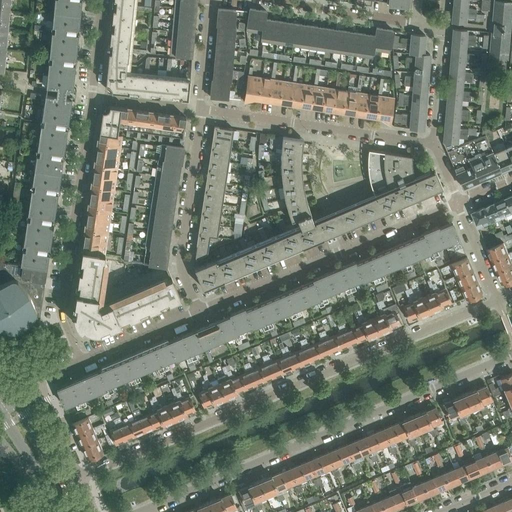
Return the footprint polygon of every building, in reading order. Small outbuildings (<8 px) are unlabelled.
[(0,0),(0,29),(7,30),(9,0),(0,0)] [(83,1),(83,0),(54,0),(53,12),(80,14),(82,1),(83,1)] [(113,0),(106,85),(111,91),(111,92),(188,99),(190,79),(189,79),(190,73),(185,73),(184,79),(170,77),(170,71),(166,71),(166,77),(148,75),(149,69),(145,69),(144,75),(126,73),(127,61),(128,61),(129,52),(134,52),(135,48),(129,48),(131,30),(136,31),(137,27),(131,26),(133,9),(139,9),(139,5),(133,5),(133,0),(113,0)] [(197,1),(196,1),(197,0),(191,0),(174,0),(174,7),(196,9),(197,1)] [(481,0),(481,9),(488,10),(489,0),(481,0)] [(510,26),(511,2),(495,0),(490,57),(507,58),(509,35),(510,26)] [(467,8),(467,4),(454,2),(453,12),(476,14),(476,9),(467,8)] [(174,7),(174,15),(196,17),(196,9),(174,7)] [(218,8),(217,17),(235,18),(235,10),(218,8)] [(246,31),(254,32),(258,10),(250,8),(249,11),(246,31)] [(258,10),(254,32),(262,33),(265,19),(266,11),(258,10)] [(79,35),(79,36),(80,36),(80,28),(79,28),(80,14),(53,12),(52,26),(55,27),(54,32),(52,32),(50,44),(77,47),(78,35),(79,35)] [(483,14),(476,14),(453,12),(452,22),(465,23),(466,18),(475,18),(475,20),(483,21),(483,14)] [(174,15),(173,23),(195,25),(196,17),(174,15)] [(217,17),(217,25),(218,25),(234,26),(235,18),(217,17)] [(261,41),(269,42),(272,20),(265,19),(262,33),(261,41)] [(272,20),(269,42),(277,44),(280,21),(272,20)] [(280,21),(277,44),(285,45),(288,22),(280,21)] [(288,22),(285,45),(293,46),(296,24),(288,22)] [(173,23),(172,31),(194,33),(195,25),(173,23)] [(304,25),(296,24),(293,46),(301,47),(304,25)] [(218,25),(217,33),(234,34),(235,26),(234,26),(218,25)] [(312,26),(304,25),(301,47),(309,48),(312,26)] [(312,26),(309,48),(317,50),(320,27),(312,26)] [(320,27),(317,50),(324,51),(328,28),(320,27)] [(328,28),(324,51),(332,52),(336,30),(328,28)] [(373,50),(381,51),(384,29),(376,28),(375,36),(373,50)] [(384,29),(381,51),(389,53),(392,31),(393,30),(384,29)] [(476,36),(466,35),(467,30),(454,29),(453,38),(475,41),(476,36)] [(344,31),(336,30),(332,52),(340,53),(344,31)] [(172,31),(171,39),(193,41),(194,33),(172,31)] [(352,32),(344,31),(340,53),(348,54),(352,32)] [(352,32),(348,54),(356,56),(360,33),(352,32)] [(217,33),(216,41),(234,42),(234,34),(217,33)] [(360,33),(356,56),(364,57),(368,34),(360,33)] [(375,36),(368,34),(364,57),(372,58),(373,50),(375,36)] [(401,38),(401,43),(424,45),(425,35),(411,34),(411,39),(401,38)] [(453,38),(452,48),(465,49),(465,44),(475,45),(475,41),(453,38)] [(171,39),(171,47),(193,49),(193,41),(171,39)] [(216,41),(216,49),(233,50),(234,42),(216,41)] [(410,48),(410,53),(416,53),(423,54),(424,45),(401,43),(401,47),(410,48)] [(49,62),(47,75),(74,77),(75,66),(76,66),(77,66),(77,58),(77,59),(76,58),(77,47),(50,44),(49,57),(52,57),(51,62),(49,62)] [(171,47),(170,55),(191,57),(192,57),(193,49),(171,47)] [(465,54),(465,49),(452,48),(451,57),(474,59),(474,55),(465,54)] [(216,49),(215,57),(232,58),(233,50),(216,49)] [(406,57),(406,62),(429,64),(430,54),(423,54),(416,53),(416,58),(406,57)] [(215,57),(214,65),(232,66),(232,58),(215,57)] [(451,57),(450,67),(463,68),(464,63),(473,64),(474,59),(451,57)] [(415,67),(415,72),(428,73),(429,64),(406,62),(405,67),(415,67)] [(214,65),(214,73),(231,74),(232,66),(214,65)] [(252,75),(253,67),(249,66),(244,99),(244,100),(254,98),(259,98),(262,77),(252,75)] [(472,73),(463,72),(463,68),(450,67),(449,76),(472,78),(472,73)] [(273,79),(269,100),(280,102),(283,80),(274,79),(276,70),(272,70),(271,78),(273,79)] [(405,76),(404,81),(427,83),(428,73),(415,72),(414,77),(405,76)] [(214,73),(213,80),(229,82),(230,82),(231,74),(214,73)] [(291,103),(301,105),(305,84),(296,82),(297,74),(294,73),(292,82),(294,82),(291,103)] [(47,75),(46,87),(73,90),(74,77),(47,75)] [(315,85),(312,107),(323,108),(326,87),(317,86),(318,77),(315,76),(314,85),(315,85)] [(449,76),(448,85),(462,86),(462,82),(472,83),(472,78),(449,76)] [(262,77),(259,98),(269,100),(273,79),(271,78),(262,77)] [(212,80),(211,88),(228,90),(229,82),(213,80),(212,80)] [(292,82),(283,80),(280,102),(291,103),(294,82),(292,82)] [(337,89),(333,110),(344,112),(347,90),(338,89),(340,80),(336,80),(335,88),(337,89)] [(404,85),(413,86),(413,91),(426,92),(427,83),(404,81),(404,85)] [(358,83),(356,92),(358,92),(355,113),(365,115),(369,93),(360,92),(361,84),(358,83)] [(314,85),(305,84),(301,105),(312,107),(315,85),(314,85)] [(461,91),(462,86),(448,85),(448,95),(470,97),(471,92),(461,91)] [(379,95),(376,116),(381,117),(390,123),(390,122),(393,97),(381,95),(383,87),(379,86),(378,95),(379,95)] [(335,88),(326,87),(323,108),(333,110),(337,89),(335,88)] [(211,88),(210,97),(228,98),(228,90),(211,88)] [(356,92),(347,90),(344,112),(355,113),(358,92),(356,92)] [(403,95),(403,99),(426,101),(426,92),(413,91),(413,95),(403,95)] [(369,93),(365,115),(376,116),(379,95),(378,95),(369,93)] [(45,95),(44,105),(70,109),(72,99),(45,95)] [(448,95),(447,104),(460,105),(460,100),(470,101),(470,97),(448,95)] [(402,104),(412,105),(411,109),(425,111),(426,101),(403,99),(402,104)] [(447,104),(446,113),(469,115),(469,111),(460,110),(460,105),(447,104)] [(69,123),(68,122),(70,109),(44,105),(42,120),(44,120),(43,125),(41,125),(39,137),(66,141),(67,130),(68,130),(69,130),(70,122),(69,122),(69,123)] [(102,111),(101,122),(119,124),(121,107),(109,106),(103,111),(102,111)] [(127,128),(126,136),(129,136),(130,129),(129,129),(131,109),(121,107),(119,124),(118,127),(127,128)] [(130,129),(138,130),(136,137),(140,138),(141,131),(139,130),(142,111),(131,109),(129,129),(130,129)] [(402,113),(401,118),(424,120),(425,111),(411,109),(411,114),(402,113)] [(148,131),(147,139),(151,140),(152,132),(150,132),(153,112),(142,111),(139,130),(141,131),(141,130),(148,131)] [(152,132),(159,133),(158,141),(161,141),(162,134),(161,133),(164,114),(153,112),(150,132),(152,132)] [(446,113),(445,123),(458,124),(459,119),(468,120),(469,115),(446,113)] [(171,135),(174,115),(164,114),(161,133),(162,134),(162,133),(170,135),(168,142),(172,143),(173,135),(171,135)] [(184,129),(186,117),(174,115),(171,135),(173,135),(180,136),(179,144),(183,144),(185,129),(184,129)] [(401,123),(410,123),(410,129),(423,130),(424,120),(401,118),(401,123)] [(101,122),(99,132),(117,135),(118,127),(119,124),(101,122)] [(445,123),(444,132),(467,134),(467,129),(458,128),(458,124),(445,123)] [(214,126),(212,137),(232,140),(234,129),(214,126)] [(491,132),(491,130),(489,126),(482,129),(482,136),(491,132)] [(99,132),(98,144),(120,147),(122,135),(121,135),(121,136),(117,135),(99,132)] [(444,132),(443,142),(457,143),(457,138),(467,139),(467,134),(444,132)] [(482,136),(474,140),(490,176),(501,171),(493,152),(486,134),(482,136)] [(291,220),(292,220),(294,227),(287,230),(282,218),(277,220),(282,232),(267,239),(262,227),(257,229),(262,241),(247,247),(243,238),(239,240),(243,249),(227,255),(224,246),(219,248),(223,257),(216,260),(215,259),(199,266),(194,268),(203,289),(224,280),(224,279),(302,246),(302,247),(323,238),(323,237),(442,187),(434,168),(415,176),(414,173),(413,172),(412,168),(412,164),(412,162),(412,159),(412,158),(412,156),(368,149),(368,151),(368,153),(368,156),(367,159),(367,163),(367,166),(368,170),(368,172),(369,177),(369,179),(370,182),(371,186),(372,188),(373,191),(374,194),(346,205),(313,219),(310,214),(311,213),(307,204),(305,194),(303,184),(302,174),(301,164),(302,153),(303,143),(303,139),(283,136),(282,141),(281,152),(281,164),(281,175),(283,187),(285,198),(288,209),(291,220)] [(37,150),(40,150),(39,156),(36,155),(34,170),(61,174),(63,160),(64,160),(65,153),(64,153),(66,141),(39,137),(37,150)] [(212,137),(211,148),(230,151),(232,140),(212,137)] [(474,140),(462,144),(478,181),(490,176),(474,140)] [(443,143),(447,151),(462,186),(464,187),(478,181),(462,144),(458,146),(457,143),(443,142),(443,143)] [(98,144),(96,154),(119,158),(120,147),(98,144)] [(161,144),(160,152),(183,156),(184,147),(182,147),(161,144)] [(511,166),(511,161),(506,147),(493,152),(501,171),(511,166)] [(211,148),(209,159),(229,161),(230,151),(211,148)] [(160,152),(159,160),(180,164),(181,164),(183,156),(160,152)] [(96,154),(94,165),(117,168),(119,158),(96,154)] [(209,159),(208,169),(227,172),(229,161),(209,159)] [(158,160),(157,168),(179,172),(180,164),(159,160),(158,160)] [(94,165),(93,176),(116,179),(117,168),(94,165)] [(157,168),(155,176),(178,179),(179,172),(157,168)] [(208,169),(206,180),(225,183),(227,172),(208,169)] [(32,184),(35,184),(34,190),(31,189),(29,202),(56,206),(58,194),(59,194),(59,195),(60,187),(59,187),(61,174),(34,170),(32,184)] [(93,176),(91,186),(114,190),(116,179),(93,176)] [(155,176),(154,184),(177,187),(178,179),(155,176)] [(206,180),(204,191),(224,193),(225,183),(206,180)] [(154,184),(153,192),(176,195),(177,187),(154,184)] [(91,186),(90,197),(112,200),(114,190),(91,186)] [(204,191),(203,201),(222,204),(224,193),(204,191)] [(153,192),(152,200),(174,203),(176,195),(153,192)] [(90,197),(88,208),(111,211),(112,200),(90,197)] [(511,209),(507,197),(495,202),(502,218),(511,213),(511,209)] [(152,200),(151,208),(173,211),(174,203),(152,200)] [(203,201),(201,212),(221,215),(222,204),(203,201)] [(27,220),(25,232),(52,236),(53,225),(54,225),(55,225),(56,217),(55,217),(54,217),(56,206),(29,202),(28,214),(30,215),(29,220),(27,220)] [(502,218),(495,202),(484,207),(491,222),(502,218)] [(484,207),(472,212),(479,227),(491,222),(484,207)] [(88,208),(87,218),(109,222),(111,211),(88,208)] [(151,208),(150,216),(172,219),(173,211),(151,208)] [(201,212),(200,223),(219,225),(221,215),(201,212)] [(150,216),(148,224),(171,227),(172,219),(150,216)] [(87,218),(85,229),(108,232),(109,222),(87,218)] [(465,254),(452,222),(438,228),(445,244),(450,255),(452,260),(458,257),(465,254)] [(200,223),(198,233),(217,236),(219,225),(200,223)] [(148,224),(147,231),(170,235),(171,227),(148,224)] [(438,226),(424,232),(434,256),(439,254),(437,251),(434,248),(445,244),(438,228),(438,226)] [(85,229),(83,240),(106,243),(108,232),(85,229)] [(147,231),(146,239),(168,243),(170,235),(147,231)] [(50,247),(52,236),(25,232),(23,245),(26,245),(25,250),(22,250),(20,265),(47,269),(49,255),(50,255),(51,248),(51,247),(51,248),(50,247)] [(196,244),(197,244),(195,256),(196,258),(207,253),(209,240),(217,241),(217,236),(198,233),(196,244)] [(435,258),(434,256),(424,234),(411,239),(418,256),(429,252),(429,256),(430,259),(435,258)] [(488,248),(493,260),(509,253),(506,246),(509,245),(509,243),(511,241),(511,238),(504,241),(497,245),(488,248)] [(146,239),(145,247),(146,247),(167,250),(168,243),(146,239)] [(411,239),(397,245),(407,269),(412,267),(410,264),(407,261),(418,256),(411,239)] [(494,239),(486,243),(488,248),(497,245),(494,239)] [(83,240),(82,250),(105,254),(106,243),(83,240)] [(402,263),(401,267),(403,271),(407,269),(397,245),(383,251),(390,268),(402,263)] [(146,247),(145,255),(167,259),(168,251),(167,250),(146,247)] [(82,326),(88,330),(90,331),(93,332),(95,332),(99,332),(101,331),(104,331),(180,298),(171,277),(170,278),(100,307),(97,305),(97,303),(105,254),(82,250),(73,308),(73,310),(73,314),(73,316),(74,319),(75,321),(77,324),(80,328),(82,326)] [(379,273),(390,268),(383,251),(369,257),(379,281),(384,279),(382,275),(379,273)] [(509,253),(493,260),(497,271),(511,264),(511,261),(511,258),(511,257),(511,251),(509,253)] [(145,255),(143,263),(166,267),(167,259),(145,255)] [(369,257),(355,263),(362,279),(362,280),(374,275),(373,279),(375,283),(379,281),(369,257)] [(453,268),(456,275),(472,268),(467,257),(440,268),(441,271),(449,268),(450,270),(453,268)] [(0,334),(5,341),(6,341),(7,342),(8,342),(9,341),(38,324),(39,323),(39,322),(47,269),(20,265),(0,261),(0,334)] [(354,286),(351,283),(362,279),(355,263),(355,261),(341,267),(351,291),(355,289),(354,286)] [(511,264),(497,271),(502,282),(503,282),(505,286),(511,282),(511,264)] [(341,267),(327,273),(334,290),(346,285),(345,289),(347,293),(351,291),(341,267)] [(455,276),(445,280),(446,283),(454,279),(455,281),(458,280),(460,286),(476,280),(472,268),(456,275),(455,275),(455,276)] [(323,295),(334,290),(327,273),(313,279),(314,280),(324,303),(328,301),(326,297),(323,295)] [(319,298),(318,302),(320,306),(324,304),(324,303),(314,280),(300,286),(307,303),(319,298)] [(429,291),(431,294),(424,297),(431,313),(442,308),(442,307),(441,307),(432,285),(430,280),(427,281),(430,289),(431,290),(429,291)] [(481,291),(476,280),(460,286),(460,287),(462,291),(465,298),(466,297),(468,301),(482,295),(480,292),(481,291)] [(442,307),(451,303),(445,289),(440,291),(438,288),(437,289),(435,283),(432,285),(441,307),(442,307)] [(299,310),(296,308),(307,303),(300,286),(286,292),(296,316),(301,314),(299,310)] [(408,289),(419,316),(419,317),(431,313),(424,297),(417,300),(416,297),(414,297),(414,296),(411,288),(408,289)] [(408,301),(409,304),(403,307),(409,320),(419,316),(408,289),(405,290),(409,301),(408,301)] [(291,310),(290,314),(292,318),(296,316),(286,292),(272,298),(280,315),(291,310)] [(272,298),(259,304),(269,328),(273,326),(271,322),(268,320),(280,315),(272,298)] [(382,300),(379,301),(391,328),(400,324),(394,310),(389,313),(388,310),(386,310),(382,300)] [(380,315),(373,318),(380,334),(391,329),(391,328),(379,301),(376,302),(379,310),(380,310),(380,312),(379,312),(380,315)] [(252,327),(263,322),(263,326),(264,330),(269,328),(259,304),(245,309),(251,325),(252,327)] [(240,330),(251,325),(245,309),(244,308),(230,314),(231,315),(241,338),(245,336),(243,332),(240,330)] [(364,319),(363,317),(360,309),(357,310),(359,316),(368,338),(368,339),(380,334),(373,318),(367,321),(365,318),(364,319)] [(236,334),(235,337),(237,341),(241,339),(241,338),(231,315),(217,321),(224,338),(236,334)] [(357,323),(358,326),(353,328),(359,342),(368,338),(359,316),(356,317),(358,322),(357,323)] [(217,321),(196,330),(203,347),(224,338),(217,321)] [(284,324),(286,330),(292,327),(290,322),(284,324)] [(359,342),(353,328),(348,330),(346,327),(345,327),(343,322),(340,323),(349,346),(359,342)] [(338,330),(339,334),(334,336),(340,350),(349,346),(340,323),(337,325),(339,330),(338,330)] [(300,334),(297,328),(291,330),(294,336),(300,334)] [(192,352),(203,347),(196,330),(182,336),(192,360),(197,358),(195,354),(192,352)] [(340,350),(334,336),(329,338),(328,335),(326,335),(324,330),(321,331),(331,354),(340,350)] [(319,338),(321,341),(315,344),(321,358),(331,354),(321,331),(318,333),(320,338),(319,338)] [(187,354),(186,358),(188,362),(192,360),(182,336),(168,342),(175,358),(175,359),(187,354)] [(321,358),(315,344),(310,346),(309,343),(308,343),(305,338),(302,339),(312,361),(321,358)] [(302,349),(296,352),(302,365),(312,361),(302,339),(299,341),(302,346),(300,346),(302,349)] [(164,362),(175,358),(168,342),(168,340),(154,346),(164,370),(168,368),(167,365),(164,362)] [(147,369),(159,364),(158,368),(160,372),(164,370),(154,346),(140,352),(147,369)] [(256,346),(251,348),(254,355),(259,353),(256,346)] [(302,365),(296,352),(291,354),(290,351),(289,351),(286,346),(284,347),(293,369),(302,365)] [(282,354),(283,357),(278,360),(283,373),(293,369),(284,347),(281,348),(283,354),(282,354)] [(140,352),(126,358),(136,382),(141,380),(139,376),(136,374),(147,369),(140,352)] [(268,354),(265,355),(274,377),(283,373),(278,360),(272,362),(271,359),(270,359),(268,354)] [(264,362),(263,362),(264,365),(259,368),(265,381),(274,377),(265,355),(262,356),(264,362)] [(232,356),(226,359),(229,365),(235,363),(232,356)] [(135,388),(133,389),(135,394),(140,391),(139,387),(136,382),(126,358),(112,364),(120,381),(131,376),(130,380),(132,384),(133,383),(135,388)] [(249,362),(246,363),(255,385),(265,381),(259,368),(254,370),(252,367),(251,367),(249,362)] [(245,373),(240,375),(246,389),(255,385),(246,363),(243,364),(245,370),(244,370),(245,373)] [(108,386),(120,381),(112,364),(98,370),(99,371),(109,393),(113,392),(112,388),(108,386)] [(226,380),(219,383),(226,399),(237,394),(237,393),(236,393),(227,371),(225,366),(222,367),(225,375),(226,375),(226,377),(224,377),(226,380)] [(246,389),(240,375),(235,378),(233,375),(232,375),(230,370),(227,371),(236,393),(237,393),(246,389)] [(99,371),(85,377),(92,394),(104,389),(103,393),(105,397),(110,395),(109,393),(99,371)] [(193,373),(187,375),(189,381),(195,378),(193,373)] [(502,377),(500,378),(502,384),(501,385),(502,389),(503,389),(503,388),(511,384),(511,373),(502,377)] [(214,403),(214,404),(226,399),(219,383),(212,386),(211,383),(209,384),(209,382),(206,374),(202,375),(214,403)] [(203,388),(204,391),(198,393),(204,407),(214,403),(202,375),(200,377),(204,387),(203,388)] [(85,401),(81,399),(92,394),(85,377),(71,383),(81,407),(86,405),(85,401)] [(76,401),(76,405),(77,409),(81,407),(71,383),(57,389),(65,406),(76,401)] [(511,384),(503,388),(503,389),(502,389),(500,390),(492,393),(493,396),(501,393),(502,394),(505,393),(508,400),(511,397),(511,384)] [(177,386),(174,387),(186,415),(195,411),(189,397),(184,399),(183,396),(181,397),(177,386)] [(476,390),(482,405),(487,404),(486,402),(492,400),(487,388),(486,386),(476,390)] [(174,399),(175,402),(168,405),(175,420),(186,416),(186,415),(174,387),(171,389),(174,397),(175,397),(175,398),(174,399)] [(476,390),(476,389),(464,394),(471,409),(478,406),(479,410),(481,409),(483,415),(486,414),(483,408),(482,405),(476,390)] [(464,416),(465,416),(464,413),(471,409),(464,394),(453,398),(453,399),(463,423),(466,422),(464,416)] [(163,424),(163,425),(175,420),(168,405),(161,407),(160,405),(159,405),(158,404),(155,396),(152,397),(163,424)] [(163,424),(152,397),(149,398),(153,408),(152,409),(153,412),(148,414),(154,428),(163,424)] [(511,397),(508,400),(511,407),(507,408),(508,409),(502,412),(503,415),(509,412),(511,411),(511,410),(511,397)] [(453,399),(444,403),(444,405),(449,417),(455,415),(457,419),(458,419),(461,424),(463,423),(453,399)] [(426,411),(425,411),(432,426),(431,426),(432,427),(436,425),(435,423),(441,421),(440,419),(436,409),(435,407),(426,411)] [(154,428),(148,414),(143,417),(141,413),(140,414),(138,409),(135,410),(144,432),(154,428)] [(134,420),(129,422),(135,436),(144,432),(135,410),(132,411),(134,416),(133,417),(134,420)] [(425,411),(426,411),(425,410),(414,415),(420,431),(427,428),(429,431),(430,431),(433,436),(435,435),(433,429),(432,427),(431,426),(432,426),(425,411)] [(99,412),(72,423),(77,434),(93,428),(90,421),(93,420),(92,418),(100,415),(99,412)] [(410,436),(411,439),(410,439),(413,444),(416,443),(413,438),(415,437),(413,434),(420,431),(414,415),(402,420),(403,421),(409,435),(410,436)] [(135,436),(129,422),(124,424),(123,421),(121,422),(119,417),(116,418),(126,440),(135,436)] [(115,424),(114,425),(116,428),(110,430),(116,444),(126,440),(116,418),(113,419),(115,424)] [(403,421),(393,424),(399,438),(404,436),(405,438),(410,436),(409,435),(403,421)] [(98,429),(105,426),(104,423),(93,428),(77,434),(81,446),(97,439),(94,432),(97,431),(97,429),(98,428),(98,429)] [(396,445),(394,441),(399,438),(393,424),(384,428),(390,444),(392,447),(394,452),(397,451),(394,446),(396,445)] [(384,428),(375,432),(381,446),(386,444),(386,446),(390,444),(384,428)] [(375,449),(381,446),(375,432),(365,436),(372,452),(376,450),(375,449)] [(365,436),(356,440),(362,454),(367,452),(367,454),(372,452),(365,436)] [(97,439),(81,446),(86,457),(87,456),(89,460),(92,459),(103,454),(101,451),(102,450),(99,443),(102,442),(100,438),(98,439),(97,439)] [(356,457),(362,454),(356,440),(346,444),(353,460),(357,458),(356,457)] [(346,444),(337,448),(343,462),(348,460),(349,462),(353,460),(346,444)] [(429,444),(424,447),(426,452),(432,450),(429,444)] [(507,447),(507,446),(496,451),(501,464),(502,464),(507,461),(511,459),(511,458),(511,459),(507,447)] [(338,466),(337,465),(343,462),(337,448),(328,452),(334,468),(338,466)] [(496,451),(485,455),(491,468),(496,466),(501,464),(496,451)] [(328,452),(318,456),(324,470),(329,468),(330,470),(334,468),(328,452)] [(485,455),(475,460),(480,473),(481,473),(481,472),(486,470),(491,468),(485,455)] [(319,473),(324,470),(318,456),(309,460),(315,476),(319,474),(319,473)] [(309,460),(299,464),(305,478),(310,476),(311,478),(315,476),(309,460)] [(480,473),(475,460),(464,464),(470,477),(475,475),(480,473)] [(300,480),(305,478),(299,464),(290,468),(297,484),(301,482),(300,480)] [(465,479),(470,477),(464,464),(454,469),(459,482),(460,482),(459,481),(465,479)] [(290,468),(281,472),(287,486),(292,484),(292,486),(297,484),(290,468)] [(454,469),(443,473),(449,486),(454,484),(459,482),(454,469)] [(277,491),(277,492),(282,490),(281,488),(287,486),(281,472),(271,476),(277,491)] [(443,473),(433,477),(438,491),(439,490),(444,488),(449,486),(443,473)] [(271,475),(259,480),(266,496),(273,493),(275,496),(276,496),(278,501),(281,500),(279,494),(278,494),(277,492),(277,491),(271,476),(271,475)] [(432,493),(438,490),(438,491),(433,477),(422,482),(428,495),(432,493)] [(259,480),(248,485),(248,486),(249,486),(255,501),(266,496),(259,480)] [(418,499),(417,499),(423,497),(428,495),(422,482),(412,486),(417,499),(418,499)] [(244,502),(245,504),(250,501),(251,503),(255,501),(249,486),(248,486),(239,490),(244,502)] [(412,486),(401,491),(407,504),(412,502),(412,501),(417,499),(417,500),(417,499),(412,486)] [(401,491),(391,495),(396,508),(397,508),(402,506),(407,504),(401,491)] [(231,511),(230,510),(236,507),(231,495),(230,493),(221,497),(226,511),(231,511)] [(396,508),(391,495),(380,500),(385,511),(387,511),(391,510),(396,508)] [(226,511),(221,497),(220,496),(209,501),(213,511),(226,511)] [(503,501),(507,511),(511,511),(511,497),(508,499),(503,501)] [(385,511),(380,500),(370,504),(373,511),(385,511)] [(213,511),(209,501),(197,506),(198,507),(200,511),(213,511)] [(497,504),(492,506),(494,511),(507,511),(503,501),(502,501),(497,504)]
